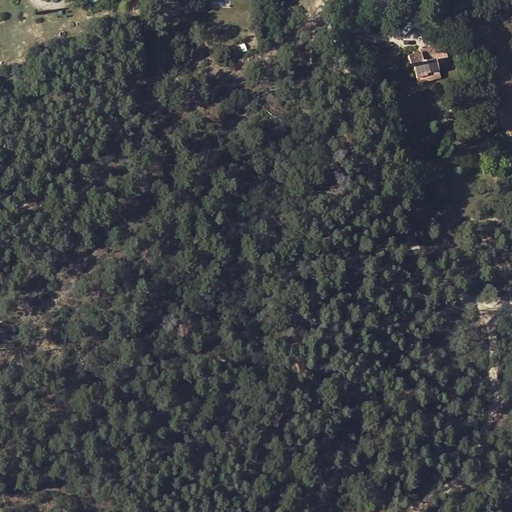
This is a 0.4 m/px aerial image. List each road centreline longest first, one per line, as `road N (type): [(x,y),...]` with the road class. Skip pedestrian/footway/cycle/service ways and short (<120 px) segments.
road 1 (unclassified): [(328,0),(328,36),(372,111),(411,241),(463,295),(511,308)]
road 2 (track): [(419,511),(458,474),(494,404),(490,304)]
